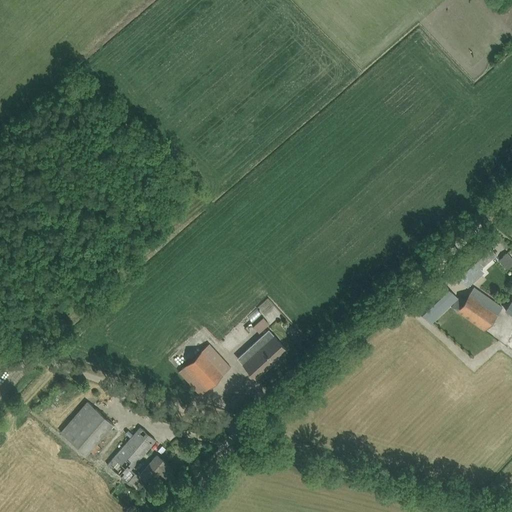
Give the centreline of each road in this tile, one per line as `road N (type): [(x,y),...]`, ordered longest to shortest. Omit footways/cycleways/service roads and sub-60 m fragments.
road 1 (unclassified): [(170,511),(232,439),(511,190)]
road 2 (track): [(511,511),(232,439)]
